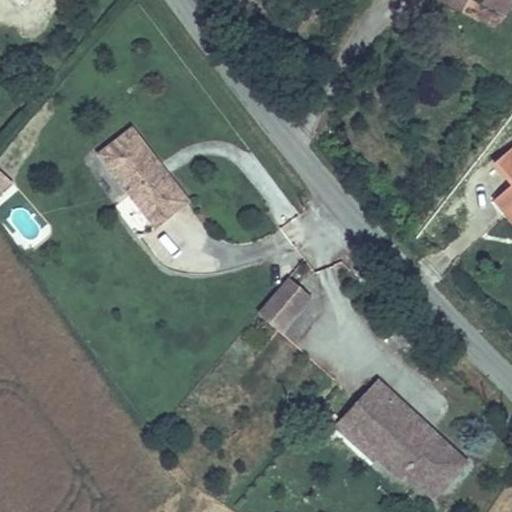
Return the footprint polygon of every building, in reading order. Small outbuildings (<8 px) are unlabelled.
[(15,0),(26,8),(32,0),(15,0)] [(463,13),(469,1),(466,0),(443,0),(442,3),(463,13)] [(508,18),(511,8),(511,7),(496,0),(483,0),(483,5),(508,18)] [(133,128),(102,154),(159,226),(190,202),(133,128)] [(511,185),(495,200),(511,219),(511,149),(495,164),(511,184),(511,185)] [(0,198),(12,184),(0,174),(0,198)] [(312,296),(292,278),(264,310),(285,328),(312,296)] [(376,386),(362,400),(380,417),(361,438),(380,456),(374,462),(399,486),(405,479),(431,504),(464,469),(376,386)] [(361,438),(380,417),(362,400),(337,427),(374,462),(380,456),(361,438)]
